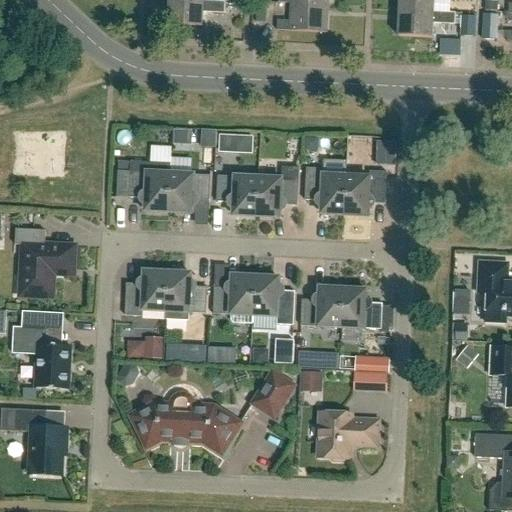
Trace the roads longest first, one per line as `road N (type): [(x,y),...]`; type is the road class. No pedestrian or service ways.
road 1 (residential): [(403,251),(109,242),(98,447),(106,469),(131,482),(367,492),(390,491),(394,471)]
road 2 (unclassified): [(414,88),(145,74),(112,62),(43,0)]
road 3 (residential): [(394,471),(403,251)]
road 4 (residential): [(414,88),(403,251)]
